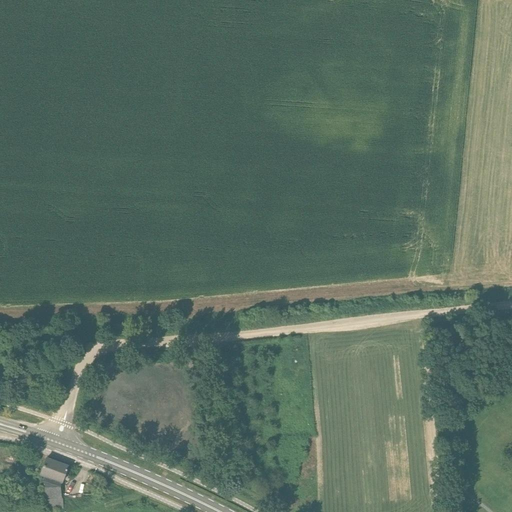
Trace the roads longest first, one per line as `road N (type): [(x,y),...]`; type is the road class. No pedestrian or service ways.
road 1 (track): [(89,353),(102,332),(511,285)]
road 2 (unclassified): [(511,306),(116,345)]
road 3 (primary): [(219,511),(56,442)]
